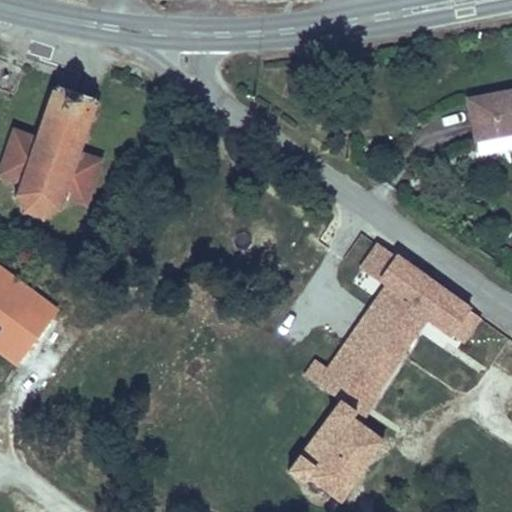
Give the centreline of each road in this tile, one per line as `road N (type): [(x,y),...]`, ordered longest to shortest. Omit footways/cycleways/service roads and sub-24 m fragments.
road 1 (tertiary): [(511,310),(219,106)]
road 2 (primary): [(205,45),(273,44),(511,5)]
road 3 (primary): [(417,0),(205,26)]
